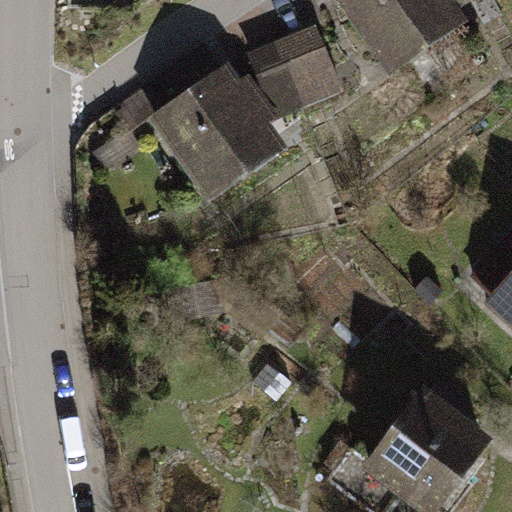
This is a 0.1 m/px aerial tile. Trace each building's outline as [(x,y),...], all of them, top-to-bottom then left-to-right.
[(447,0),(337,0),(391,76),(465,24),(447,0)] [(320,24),(250,49),(274,115),(344,89),(320,24)] [(224,67),(146,120),(204,206),(283,153),(224,67)] [(511,297),(500,311),(511,321),(511,297)] [(429,404),(375,480),(420,511),(454,511),(497,453),(429,404)]
